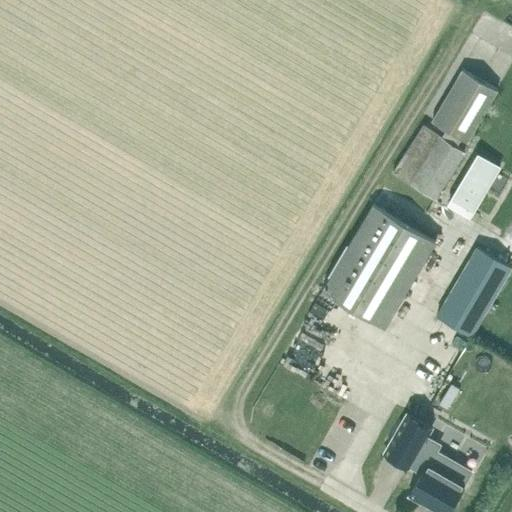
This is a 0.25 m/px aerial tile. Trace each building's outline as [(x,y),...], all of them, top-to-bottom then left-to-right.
[(468,142),(499,90),(464,69),(433,121),(446,129),(442,136),(425,125),(394,172),(434,199),(465,152),(457,146),(462,138),(468,142)] [(462,181),(449,203),(468,215),(480,193),(499,163),(480,151),(462,181)] [(475,204),(496,218),(484,236),(499,246),(511,227),(511,201),(510,201),(506,208),(483,192),(475,204)] [(385,327),(436,240),(374,203),(323,290),(385,327)] [(477,246),(437,315),(471,335),(511,266),(489,253),(477,246)] [(411,297),(400,318),(409,323),(420,302),(411,297)] [(337,447),(362,391),(334,379),(310,435),(337,447)] [(391,445),(384,456),(409,471),(410,469),(415,460),(416,459),(429,436),(433,428),(420,420),(409,413),(391,445)] [(421,475),(410,494),(411,495),(413,491),(433,502),(430,506),(440,511),(448,511),(464,484),(472,470),(437,450),(441,443),(429,436),(416,459),(415,460),(410,469),(421,475)]
